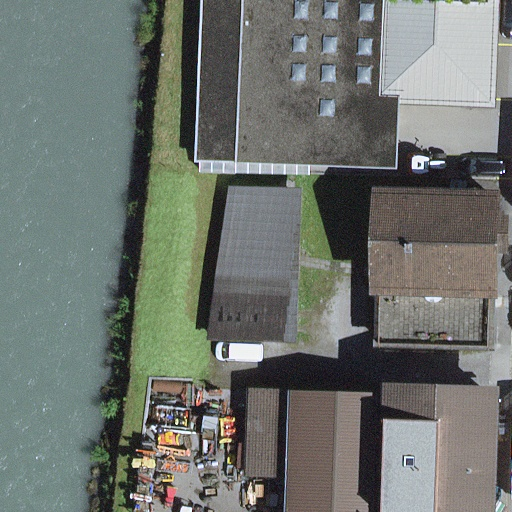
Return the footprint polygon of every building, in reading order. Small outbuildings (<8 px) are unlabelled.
[(206,0),(200,143),(381,151),(383,96),(386,0),(206,0)] [(489,101),(492,0),(386,0),(383,96),(489,101)] [(211,337),(290,340),(296,195),(232,194),(211,337)] [(385,198),(381,342),(492,345),(496,200),(385,198)] [(488,511),(492,399),(252,391),(250,470),(291,471),(289,511),(488,511)]
